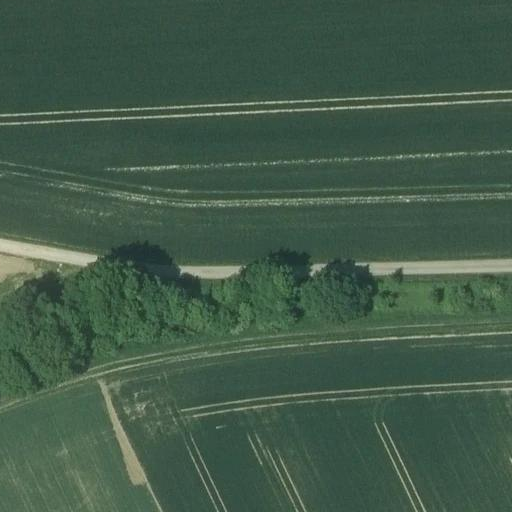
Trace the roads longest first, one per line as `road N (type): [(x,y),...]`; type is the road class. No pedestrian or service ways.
road 1 (track): [(511,325),(239,344),(81,376),(0,405)]
road 2 (track): [(0,248),(177,276),(511,267)]
